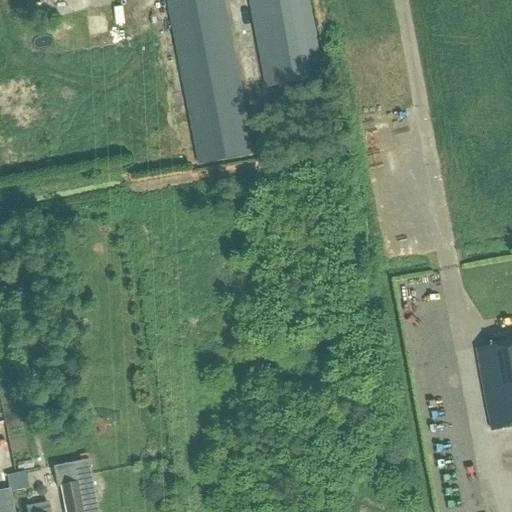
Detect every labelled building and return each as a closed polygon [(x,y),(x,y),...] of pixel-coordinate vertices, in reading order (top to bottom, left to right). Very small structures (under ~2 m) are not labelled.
[(198,166),(254,155),(224,0),(172,0),(167,1),(198,166)] [(249,0),(266,89),(322,79),(307,0),(249,0)] [(492,434),(511,429),(511,344),(477,351),(492,434)] [(60,487),(65,511),(82,511),(81,505),(96,502),(88,462),(53,469),(57,488),(60,487)] [(4,491),(22,487),(18,471),(1,474),(4,491)] [(0,511),(13,511),(10,492),(0,493),(0,511)]
